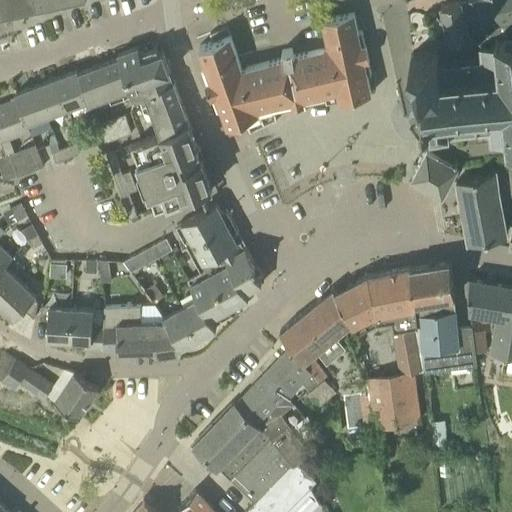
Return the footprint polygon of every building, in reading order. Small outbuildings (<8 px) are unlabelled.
[(0,0),(0,19),(86,1),(85,0),(0,0)] [(511,0),(463,0),(462,0),(461,0),(459,0),(441,5),(444,16),(443,16),(446,28),(447,28),(450,39),(471,34),(470,31),(480,28),(483,41),(481,42),(481,44),(482,57),(472,58),(471,55),(468,55),(469,59),(457,60),(457,56),(453,57),(454,60),(440,61),(439,51),(411,54),(414,82),(420,81),(421,85),(423,85),(424,92),(422,92),(424,107),(426,107),(427,114),(424,115),(423,118),(424,121),(426,123),(430,123),(431,136),(450,134),(450,133),(462,131),(462,135),(465,134),(465,131),(476,130),(477,133),(480,133),(480,129),(490,128),(492,144),(495,143),(495,141),(507,140),(507,145),(508,145),(509,147),(511,146),(511,144),(511,0)] [(362,29),(358,30),(354,12),(322,19),(328,47),(294,55),(292,47),(282,50),(284,57),(242,66),(245,73),(258,112),(263,125),(250,129),(250,130),(277,121),(274,109),(294,104),(295,112),(297,112),(295,104),(303,102),(305,111),(306,110),(304,102),(324,98),(326,105),(341,102),(341,99),(372,92),(368,74),(372,73),(363,30),(362,29)] [(210,85),(245,73),(242,66),(231,34),(200,45),(206,63),(203,65),(210,85)] [(119,57),(100,64),(110,92),(112,98),(133,90),(133,92),(139,95),(141,94),(173,81),(169,71),(170,70),(162,50),(159,51),(157,45),(140,51),(138,46),(118,53),(119,57)] [(89,100),(110,92),(100,64),(79,72),(89,100)] [(89,100),(79,72),(78,69),(57,77),(68,108),(89,100)] [(258,112),(245,73),(210,85),(218,106),(222,105),(228,123),(258,112)] [(48,116),(68,108),(57,77),(37,84),(48,116)] [(148,114),(154,112),(182,102),(174,81),(173,81),(141,94),(148,114)] [(29,123),(48,116),(37,84),(16,92),(17,97),(29,123)] [(15,151),(10,137),(31,130),(29,123),(17,97),(15,99),(0,104),(0,132),(3,140),(13,163),(17,173),(17,175),(44,166),(36,143),(15,151)] [(161,133),(189,122),(182,102),(154,112),(161,133)] [(115,128),(128,123),(125,113),(112,118),(115,128)] [(119,137),(115,128),(112,118),(99,123),(106,142),(119,137)] [(201,160),(197,150),(199,149),(189,122),(161,133),(132,144),(141,166),(139,167),(146,185),(148,185),(156,207),(201,190),(202,192),(204,192),(203,189),(213,186),(203,159),(201,160)] [(119,137),(132,132),(128,123),(115,128),(119,137)] [(43,162),(54,160),(51,148),(60,146),(57,137),(38,141),(43,162)] [(60,148),(64,158),(80,153),(76,142),(60,148)] [(56,161),(64,158),(60,148),(52,151),(56,161)] [(413,174),(443,191),(458,166),(427,149),(413,174)] [(122,173),(114,150),(106,153),(130,217),(137,214),(129,191),(137,188),(130,170),(122,173)] [(13,163),(2,168),(5,177),(17,173),(13,163)] [(469,239),(508,232),(495,172),(457,180),(469,239)] [(17,220),(28,214),(22,203),(11,209),(17,220)] [(221,212),(217,203),(210,207),(209,205),(207,205),(208,208),(176,225),(201,270),(218,261),(242,248),(233,233),(239,230),(227,209),(221,212)] [(349,224),(399,218),(397,203),(347,209),(349,224)] [(28,240),(38,234),(33,223),(22,229),(28,240)] [(0,270),(5,266),(13,257),(0,244),(0,236),(5,231),(0,225),(0,270)] [(315,237),(321,254),(354,242),(348,225),(315,237)] [(32,247),(42,242),(38,234),(28,240),(32,247)] [(146,248),(152,259),(172,249),(166,238),(146,248)] [(256,265),(246,246),(242,248),(218,261),(240,302),(249,297),(246,291),(262,283),(258,277),(264,274),(258,263),(256,265)] [(124,260),(131,270),(152,259),(146,248),(124,260)] [(456,293),(450,260),(411,265),(415,301),(418,300),(420,314),(418,314),(419,326),(423,368),(424,367),(425,371),(477,365),(476,353),(476,352),(474,332),(473,332),(472,325),(458,326),(454,294),(456,293)] [(243,307),(240,302),(218,261),(201,270),(188,278),(198,297),(210,318),(213,323),(214,323),(211,318),(218,313),(222,319),(243,307)] [(375,323),(392,320),(394,331),(419,326),(418,314),(420,314),(418,300),(415,301),(411,265),(386,269),(368,274),(336,290),(341,300),(347,311),(352,321),(356,332),(375,323)] [(0,301),(21,280),(5,266),(0,270),(0,301)] [(111,270),(100,269),(102,280),(111,281),(113,281),(111,270)] [(511,284),(470,277),(471,311),(500,316),(493,351),(511,354),(511,284)] [(35,318),(38,301),(34,298),(37,295),(21,280),(0,301),(0,305),(14,319),(24,308),(35,318)] [(280,329),(291,344),(304,360),(303,361),(330,394),(334,391),(321,375),(324,372),(310,355),(352,321),(347,311),(341,300),(336,290),(333,287),(280,329)] [(180,306),(198,338),(216,328),(214,323),(213,323),(210,318),(198,297),(180,306)] [(68,340),(70,305),(42,303),(39,319),(48,319),(47,338),(68,340)] [(140,320),(141,304),(106,305),(105,308),(105,325),(102,349),(119,348),(119,357),(162,356),(176,353),(175,350),(179,348),(165,319),(140,320)] [(102,349),(105,325),(105,308),(70,305),(68,340),(91,341),(91,348),(102,349)] [(163,316),(165,319),(179,348),(198,338),(180,306),(163,316)] [(400,371),(413,369),(423,368),(419,326),(394,331),(400,371)] [(476,352),(487,351),(485,331),(474,332),(476,352)] [(304,360),(291,344),(263,374),(289,397),(303,382),(309,390),(308,391),(318,404),(330,394),(303,361),(304,360)] [(19,382),(44,398),(54,384),(16,359),(2,379),(15,388),(19,382)] [(397,422),(420,419),(413,369),(400,371),(390,373),(397,422)] [(79,416),(99,387),(75,371),(55,400),(79,416)] [(375,426),(397,422),(390,373),(368,376),(375,426)] [(298,460),(310,450),(292,427),(282,415),(281,413),(294,403),(289,397),(263,374),(237,401),(298,460)] [(284,511),(317,480),(300,464),(298,460),(237,401),(235,400),(194,443),(254,499),(246,508),(250,511),(284,511)] [(491,458),(511,455),(511,434),(510,417),(486,419),(491,458)] [(446,420),(431,421),(432,442),(447,440),(446,420)] [(220,511),(194,485),(177,502),(186,511),(220,511)] [(158,511),(143,499),(131,511),(158,511)] [(0,511),(10,511),(11,511),(11,510),(0,501),(0,511)]
